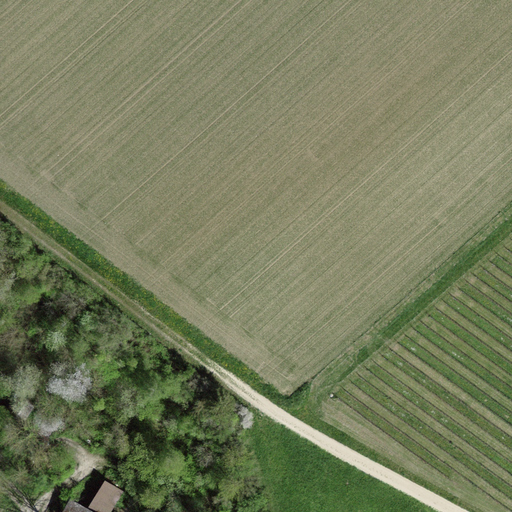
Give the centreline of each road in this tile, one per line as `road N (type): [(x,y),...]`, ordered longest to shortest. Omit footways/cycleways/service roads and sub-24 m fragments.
road 1 (track): [(458,511),(289,420),(110,281)]
road 2 (track): [(511,231),(289,420)]
